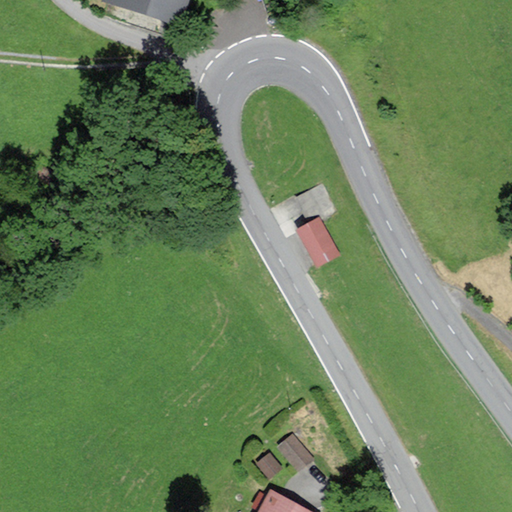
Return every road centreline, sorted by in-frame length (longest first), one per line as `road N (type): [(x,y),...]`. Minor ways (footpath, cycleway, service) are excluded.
road 1 (primary): [(223,84),(237,68),(267,59),(295,64),(316,82),(436,314),(511,419)]
road 2 (primary): [(223,84),(216,125),(229,169),(415,511)]
road 3 (unclassified): [(223,84),(61,0)]
road 4 (track): [(156,52),(129,61),(0,56)]
